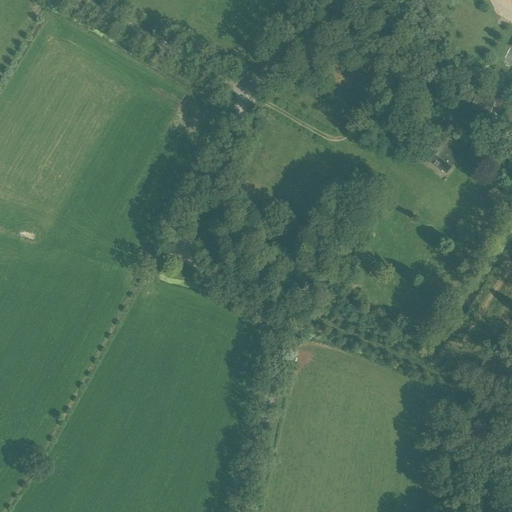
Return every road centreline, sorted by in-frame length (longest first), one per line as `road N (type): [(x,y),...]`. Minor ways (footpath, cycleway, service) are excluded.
road 1 (unclassified): [(240,511),(278,331),(264,306),(202,268),(185,226),(252,94)]
road 2 (track): [(252,94),(345,141),(428,0)]
road 3 (unclassified): [(79,0),(252,94)]
road 4 (track): [(372,102),(511,144)]
road 5 (unclassified): [(252,94),(287,32),(325,0)]
